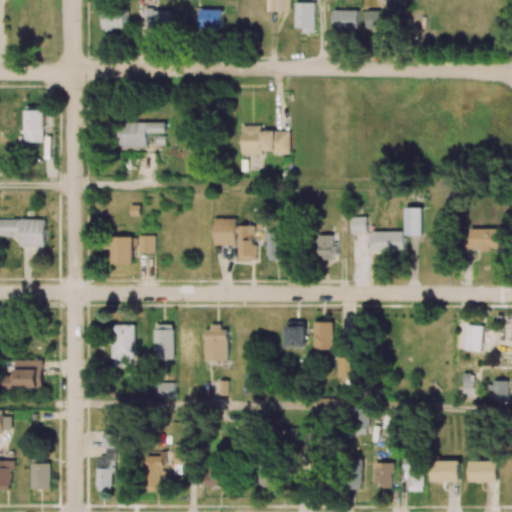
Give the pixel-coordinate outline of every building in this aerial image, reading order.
[(289,0),(267,0),(267,11),(289,11),(289,0)] [(315,33),(316,2),(296,2),(296,27),(304,27),(304,32),(315,33)] [(223,9),(201,8),(200,32),(223,32),(223,9)] [(170,9),(148,9),(148,36),(170,36),(170,9)] [(102,29),(124,29),(125,10),(103,10),(102,29)] [(359,10),(334,10),(333,28),(358,28),(359,10)] [(367,10),(366,29),(393,29),(393,10),(367,10)] [(44,106),(25,106),(25,142),(45,142),(44,106)] [(166,122),(120,123),(121,147),(149,147),(149,132),(167,132),(166,122)] [(291,130),(262,130),(262,126),(242,126),(242,155),(262,154),(262,150),(273,150),(273,154),(291,154),(291,130)] [(423,235),(423,207),(406,207),(406,235),(423,235)] [(367,216),(351,217),(351,233),(367,233),(367,216)] [(0,218),(0,235),(21,236),(20,246),(45,247),(46,220),(0,218)] [(215,244),(237,244),(237,218),(215,218),(215,244)] [(256,226),(239,225),(238,260),(255,260),(256,226)] [(468,250),(502,251),(502,229),(469,228),(468,250)] [(405,251),(405,232),(372,231),(372,251),(405,251)] [(268,259),(282,260),(282,232),(268,232),(268,259)] [(155,235),(140,235),(140,252),(156,252),(155,235)] [(334,235),(320,235),(319,259),(336,260),(337,245),(334,245),(334,235)] [(133,236),(112,237),(113,264),(133,263),(133,236)] [(306,347),(307,321),(288,321),(287,347),(306,347)] [(334,349),(334,321),(315,322),(315,349),(334,349)] [(197,357),(197,323),(178,324),(178,363),(190,363),(190,358),(197,357)] [(135,325),(113,324),(113,366),(135,366),(135,325)] [(174,360),(175,325),(155,324),(154,359),(174,360)] [(466,350),(483,350),(484,325),(467,325),(466,350)] [(206,361),(229,360),(228,327),(206,327),(206,361)] [(338,378),(355,377),(355,357),(338,357),(338,378)] [(43,359),(15,360),(16,375),(1,375),(1,388),(43,388),(43,359)] [(474,388),(474,373),(462,373),(462,388),(474,388)] [(229,380),(220,380),(220,395),(229,395),(229,380)] [(174,381),(158,382),(158,398),(175,398),(174,381)] [(509,382),(491,382),(491,401),(508,401),(509,382)] [(369,408),(355,407),(354,434),(368,434),(369,408)] [(0,432),(12,433),(12,416),(3,416),(3,410),(0,409),(0,432)] [(312,443),(312,428),(291,428),(291,444),(312,443)] [(116,434),(105,433),(104,456),(98,455),(97,489),(115,489),(116,434)] [(174,445),(175,474),(182,473),(182,464),(194,464),(193,444),(174,445)] [(148,454),(147,491),(161,491),(162,475),(165,475),(166,455),(148,454)] [(11,468),(15,468),(16,460),(0,459),(0,488),(11,489),(11,468)] [(51,489),(52,463),(42,463),(43,459),(33,459),(32,489),(51,489)] [(409,469),(409,491),(424,491),(423,459),(404,459),(404,469),(409,469)] [(460,460),(432,461),(433,482),(461,481),(460,460)] [(499,460),(470,461),(471,482),(499,482),(499,460)] [(393,463),(376,462),(375,486),(393,487),(393,463)] [(225,486),(224,464),(210,464),(210,472),(207,472),(207,486),(225,486)] [(259,465),(260,487),(278,487),(277,465),(259,465)] [(362,488),(362,466),(351,466),(351,488),(362,488)]
